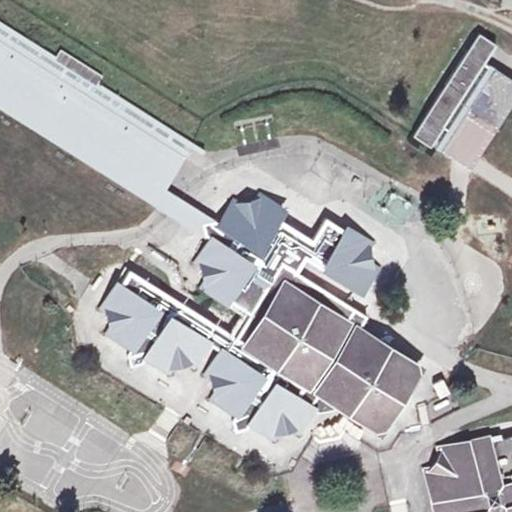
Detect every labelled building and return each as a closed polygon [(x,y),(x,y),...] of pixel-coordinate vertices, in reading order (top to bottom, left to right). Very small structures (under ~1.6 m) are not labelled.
[(0,82),(158,183),(179,149),(166,141),(171,133),(184,141),(204,154),(206,150),(100,82),(104,75),(62,48),(58,55),(0,18),(0,82)] [(478,33),(467,51),(484,63),(496,45),(478,33)] [(467,51),(412,135),(430,146),(435,139),(443,127),(468,144),(510,79),(484,63),(467,51)] [(443,127),(435,139),(469,161),(511,95),(511,80),(510,79),(468,144),(443,127)] [(0,82),(0,100),(150,195),(158,183),(0,82)] [(171,133),(166,141),(179,149),(184,141),(171,133)] [(166,193),(161,202),(204,229),(202,222),(210,220),(166,193)] [(132,270),(107,310),(112,333),(133,346),(127,355),(130,367),(142,364),(148,356),(169,369),(192,363),(207,339),(226,351),(211,375),(216,398),(237,411),(231,421),(234,432),(246,430),(252,421),(273,434),(296,429),(319,390),(379,428),(417,368),(358,329),(367,315),(294,269),(303,255),(358,290),(372,267),(367,245),(326,219),(312,241),(278,219),(282,213),(260,199),(237,204),(224,225),(214,220),(210,220),(202,222),(204,229),(205,234),(214,240),(201,261),(206,284),(254,315),(239,338),(132,270)] [(511,511),(511,436),(443,452),(430,471),(439,511),(511,511)]
